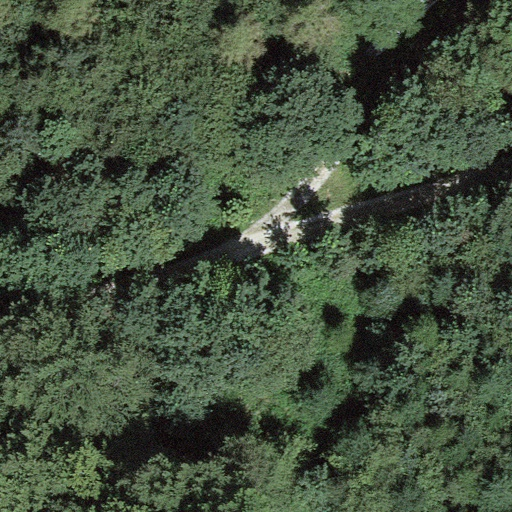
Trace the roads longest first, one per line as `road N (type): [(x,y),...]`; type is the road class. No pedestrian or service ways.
road 1 (track): [(0,319),(511,168)]
road 2 (track): [(276,241),(507,0)]
